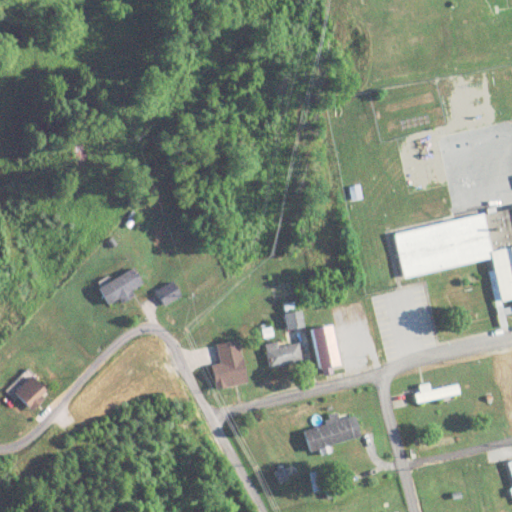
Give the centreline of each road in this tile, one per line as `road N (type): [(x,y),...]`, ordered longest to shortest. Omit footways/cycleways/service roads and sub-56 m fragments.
road 1 (residential): [(206,421),(511,339)]
road 2 (residential): [(163,336),(145,331),(117,343),(0,453)]
road 3 (residential): [(255,511),(163,336)]
road 4 (residential): [(414,511),(378,372)]
